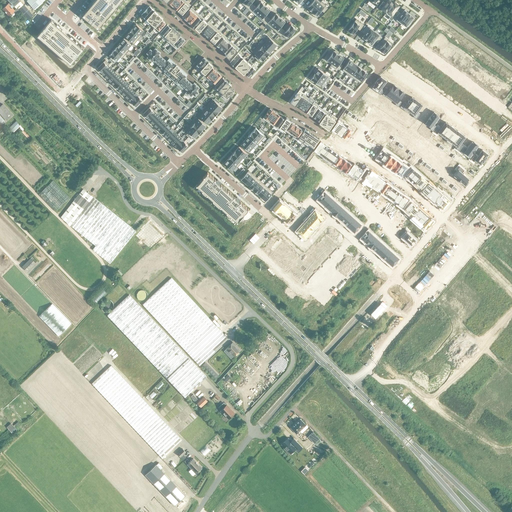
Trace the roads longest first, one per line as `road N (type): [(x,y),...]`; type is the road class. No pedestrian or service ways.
road 1 (secondary): [(433,463),(158,195)]
road 2 (secondary): [(153,201),(429,467)]
road 3 (unclassified): [(254,431),(248,416),(289,370),(291,350),(152,216),(131,209),(107,174)]
road 4 (residential): [(511,452),(504,461),(374,357),(419,301),(405,287)]
road 5 (residential): [(455,232),(389,176),(267,100)]
road 6 (residential): [(144,0),(85,68),(179,162)]
road 7 (secondary): [(140,177),(0,41)]
road 8 (residential): [(405,287),(330,220),(304,247),(263,210)]
road 9 (secondary): [(0,51),(134,183)]
road 10 (residential): [(381,66),(511,158)]
road 11 (residential): [(247,89),(153,0)]
